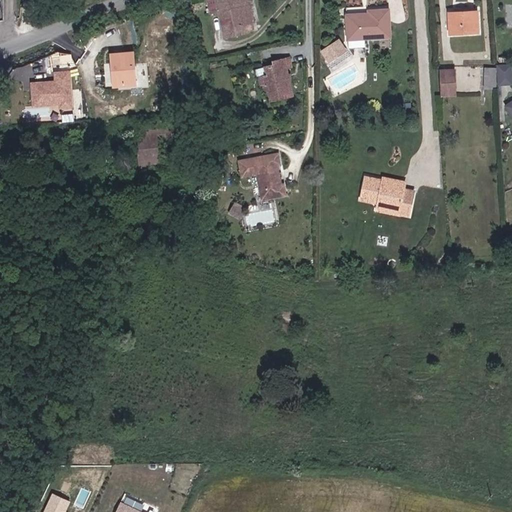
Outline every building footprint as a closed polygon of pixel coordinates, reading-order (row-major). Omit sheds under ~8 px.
[(219,0),(219,17),(228,18),(229,35),(251,36),(252,17),(262,17),(262,0),(219,0)] [(453,35),(483,36),(482,7),(453,7),(453,35)] [(374,11),(351,13),(353,37),(395,35),(393,8),(373,9),(374,11)] [(350,47),(344,38),(330,47),(337,56),(350,47)] [(131,39),(108,40),(113,78),(136,78),(131,39)] [(510,69),(509,53),(499,53),(499,69),(510,69)] [(267,67),(269,77),(262,78),(266,94),(273,93),(275,102),(296,99),(290,72),(295,72),(293,59),(273,61),(274,67),(267,67)] [(485,87),(497,88),(497,66),(485,66),(485,87)] [(458,67),(441,67),(441,96),(458,97),(458,67)] [(72,106),(71,71),(52,71),(52,82),(30,82),(31,107),(72,106)] [(136,130),(141,167),(162,164),(157,127),(136,130)] [(267,199),(294,196),(293,182),(289,182),(287,168),(290,167),(288,154),(243,159),(245,180),(265,178),(267,199)] [(382,200),(382,207),(380,213),(403,219),(405,212),(414,215),(419,191),(409,189),(411,180),(389,175),(389,179),(370,176),(365,200),(377,203),(379,199),(382,200)] [(65,511),(70,501),(52,493),(43,511),(65,511)] [(141,511),(120,501),(114,511),(141,511)]
